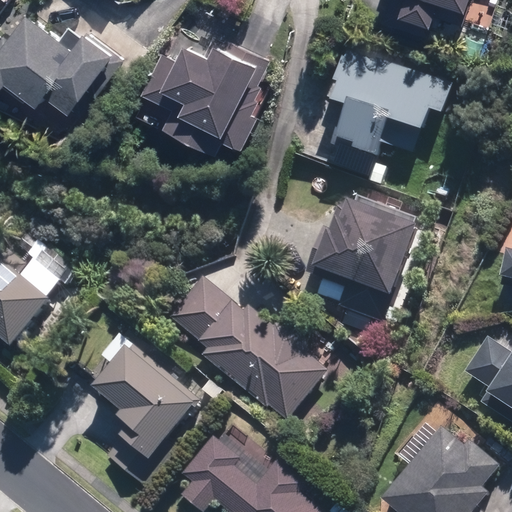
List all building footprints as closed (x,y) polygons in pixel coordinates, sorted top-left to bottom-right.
[(412,0),(465,16),(469,0),(412,0)] [(60,39),(29,17),(25,14),(0,48),(0,94),(5,88),(38,112),(45,102),(79,126),(127,59),(88,31),(84,38),(69,27),(60,39)] [(255,90),(266,60),(268,57),(214,32),(203,53),(180,44),(175,59),(159,52),(141,98),(169,110),(160,133),(215,155),(220,143),(245,153),(268,95),(255,90)] [(457,79),(349,45),(347,44),(327,107),(341,112),(329,150),(374,164),(379,148),(404,156),(411,137),(420,140),(428,116),(444,121),(457,79)] [(388,303),(416,232),(411,230),(415,222),(353,198),(350,206),(340,202),(313,273),(388,303)] [(0,344),(10,353),(49,306),(45,302),(72,271),(47,249),(20,280),(0,263),(0,344)] [(511,256),(507,255),(501,286),(511,288),(511,256)] [(270,408),(288,422),(330,376),(292,341),(286,348),(246,311),(244,313),(205,278),(170,316),(199,343),(198,345),(207,353),(201,360),(268,412),(270,408)] [(464,371),(491,388),(485,399),(511,416),(511,356),(511,357),(484,339),(464,371)] [(126,433),(118,443),(125,449),(114,463),(149,491),(180,451),(168,442),(195,408),(124,351),(90,394),(117,415),(112,421),(126,433)] [(381,505),(390,511),(485,511),(481,508),(490,498),(484,493),(500,473),(445,430),(443,428),(381,505)] [(231,469),(239,457),(214,439),(183,479),(192,485),(181,500),(198,511),(206,511),(211,506),(219,511),(320,511),(299,497),(307,485),(274,462),(257,487),(231,469)]
